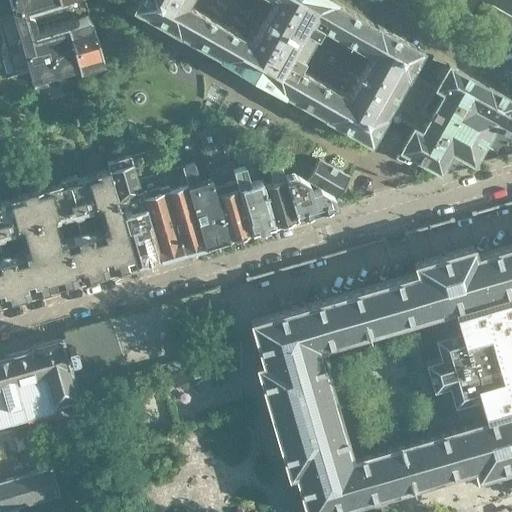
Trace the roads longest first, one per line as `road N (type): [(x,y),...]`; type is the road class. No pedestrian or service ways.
road 1 (residential): [(511,179),(0,327)]
road 2 (residential): [(374,0),(511,79)]
